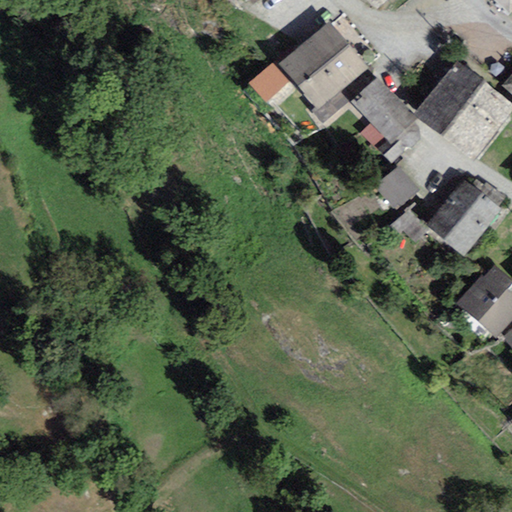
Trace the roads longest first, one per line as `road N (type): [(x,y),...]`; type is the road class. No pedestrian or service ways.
road 1 (track): [(8,45),(62,104),(172,306),(243,384),(264,423),(390,511)]
road 2 (track): [(280,437),(204,457),(139,511)]
road 3 (unclassified): [(467,4),(370,23),(340,0)]
